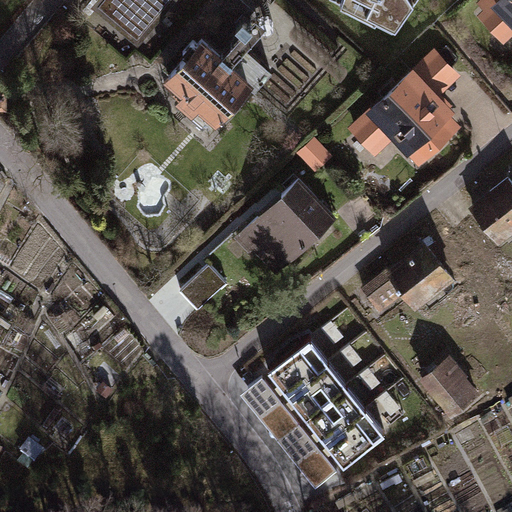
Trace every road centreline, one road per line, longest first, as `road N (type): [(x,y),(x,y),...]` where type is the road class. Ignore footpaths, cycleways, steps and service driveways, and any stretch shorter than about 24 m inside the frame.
road 1 (residential): [(202,390),(511,139)]
road 2 (residential): [(0,142),(202,390)]
road 3 (residential): [(202,390),(281,511)]
